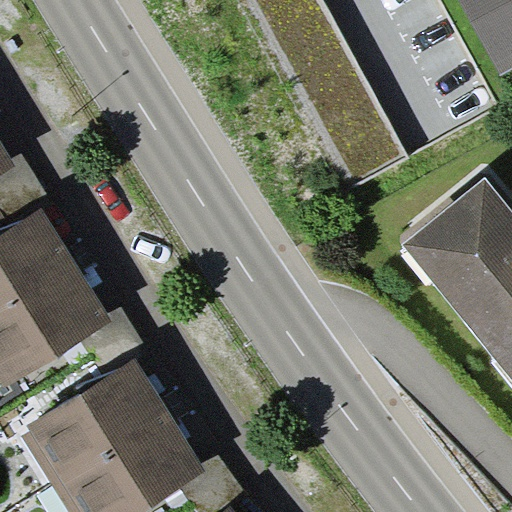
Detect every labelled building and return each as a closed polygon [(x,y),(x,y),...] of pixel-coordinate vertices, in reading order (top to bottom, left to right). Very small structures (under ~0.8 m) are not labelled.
[(323,0),(250,0),(353,187),(409,157),(323,0)] [(511,0),(461,0),(501,75),(511,69),(511,0)] [(12,160),(0,140),(0,177),(16,167),(12,160)] [(22,153),(12,160),(16,167),(0,177),(0,208),(11,227),(41,209),(53,202),(22,153)] [(511,381),(511,211),(485,178),(401,245),(511,381)] [(11,227),(0,233),(0,314),(77,267),(41,209),(11,227)] [(107,315),(77,267),(0,314),(0,379),(5,387),(82,340),(111,322),(107,315)] [(121,306),(107,315),(111,322),(82,340),(106,378),(136,360),(150,352),(121,306)] [(106,378),(27,426),(31,431),(23,436),(55,488),(171,418),(136,360),(106,378)] [(200,466),(171,418),(55,488),(69,511),(140,511),(180,488),(205,473),(200,466)] [(218,454),(200,466),(205,473),(180,488),(199,511),(225,511),(232,507),(249,494),(218,454)]
